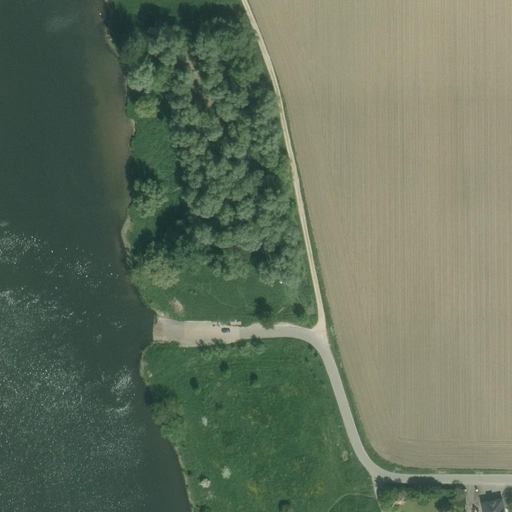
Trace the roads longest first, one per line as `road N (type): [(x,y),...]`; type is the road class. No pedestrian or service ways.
road 1 (track): [(244,0),(277,91),(323,325),(315,339)]
road 2 (tertiary): [(379,472),(356,444),(315,339),(296,331),(153,330)]
road 3 (tertiary): [(511,479),(379,472)]
